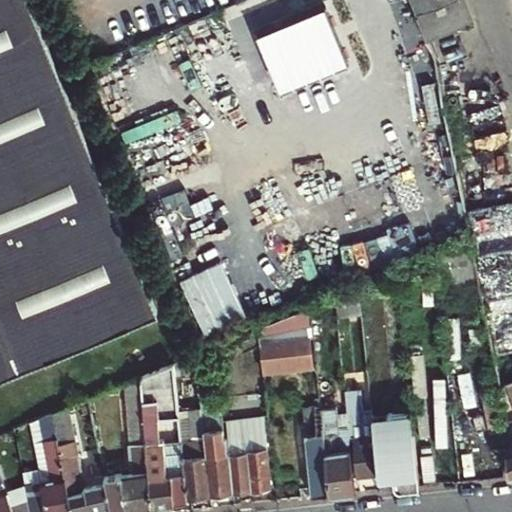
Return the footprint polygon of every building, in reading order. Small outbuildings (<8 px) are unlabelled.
[(0,0),(0,380),(162,314),(34,0),(0,0)] [(266,25),(323,0),(274,0),(258,7),(266,25)] [(477,20),(468,0),(412,0),(434,54),(462,207),(511,198),(511,185),(495,96),(476,100),(458,28),(477,20)] [(256,8),(238,15),(251,45),(242,49),(232,25),(191,43),(215,99),(256,81),(246,57),(255,53),(275,100),(293,92),(256,8)] [(433,254),(437,293),(480,288),(474,257),(471,238),(433,254)] [(355,286),(331,296),(333,317),(358,315),(355,286)] [(259,373),(314,365),(307,306),(253,328),(255,344),(259,373)] [(253,328),(225,339),(227,355),(255,344),(253,328)] [(225,339),(207,347),(210,363),(227,355),(225,339)] [(204,348),(188,354),(190,371),(210,363),(207,347),(204,348)] [(157,367),(160,383),(190,371),(188,354),(157,367)] [(184,500),(184,498),(172,443),(172,442),(155,445),(155,442),(150,443),(145,420),(167,416),(166,412),(160,383),(157,367),(123,381),(148,507),(166,504),(184,500)] [(148,507),(123,381),(106,388),(112,420),(124,418),(129,442),(124,443),(130,472),(104,476),(110,505),(111,511),(125,511),(131,511),(148,507)] [(498,394),(509,390),(507,383),(497,386),(498,394)] [(254,393),(234,396),(247,487),(261,485),(267,484),(258,420),(266,419),(261,385),(253,386),(254,393)] [(344,412),(348,447),(351,447),(354,475),(367,473),(376,472),(370,415),(367,387),(347,389),(349,412),(344,412)] [(221,435),(229,490),(240,488),(247,487),(234,396),(233,391),(224,392),(231,433),(221,435)] [(488,432),(498,430),(493,391),(483,392),(488,432)] [(323,400),(317,401),(328,493),(343,492),(353,491),(348,447),(338,448),(333,404),(323,405),(323,400)] [(302,403),(313,495),(319,493),(328,493),(317,401),(302,403)] [(104,476),(104,475),(83,479),(68,404),(49,412),(69,511),(75,511),(91,509),(110,505),(104,476)] [(197,418),(196,407),(186,409),(188,422),(198,421),(197,418)] [(188,422),(186,409),(166,412),(167,416),(172,442),(172,443),(200,437),(198,421),(188,422)] [(410,411),(370,415),(376,472),(376,473),(391,471),(392,480),(393,482),(395,483),(397,484),(398,484),(399,484),(399,485),(403,485),(418,483),(410,411)] [(24,491),(28,511),(69,511),(49,412),(38,416),(50,477),(23,483),(24,491)] [(218,492),(229,490),(221,435),(218,415),(197,418),(198,421),(200,437),(209,493),(218,492)] [(23,483),(50,477),(38,416),(24,422),(34,468),(20,471),(23,483)] [(209,493),(200,437),(172,443),(184,498),(199,495),(209,493)] [(0,511),(28,511),(24,491),(13,494),(3,465),(0,465),(0,511)]
